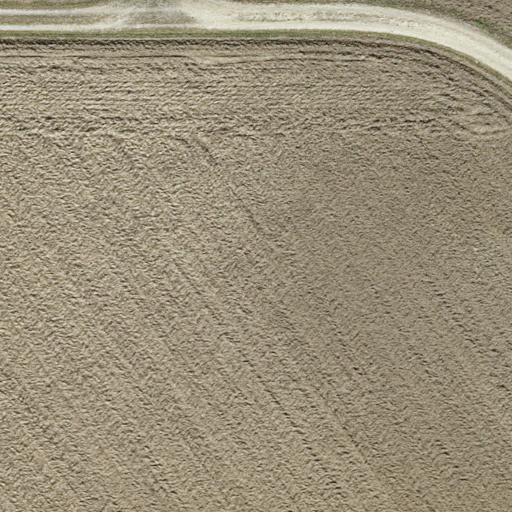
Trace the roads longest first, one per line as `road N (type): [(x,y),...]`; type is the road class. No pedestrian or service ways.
road 1 (track): [(511,60),(499,48),(399,21),(231,22),(155,1)]
road 2 (track): [(156,0),(109,23),(0,24)]
